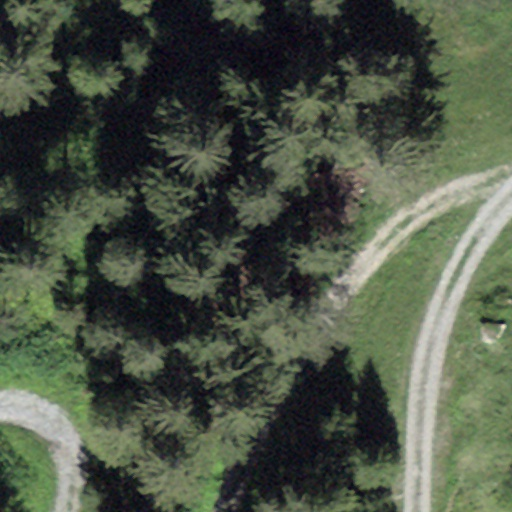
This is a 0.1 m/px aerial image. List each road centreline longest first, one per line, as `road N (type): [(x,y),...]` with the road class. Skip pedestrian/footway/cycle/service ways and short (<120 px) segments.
road 1 (track): [(246,511),(369,262),(427,207),(480,195),(506,208)]
road 2 (track): [(511,201),(434,318),(418,511)]
road 3 (track): [(0,415),(49,420),(67,440),(75,480),(68,511)]
